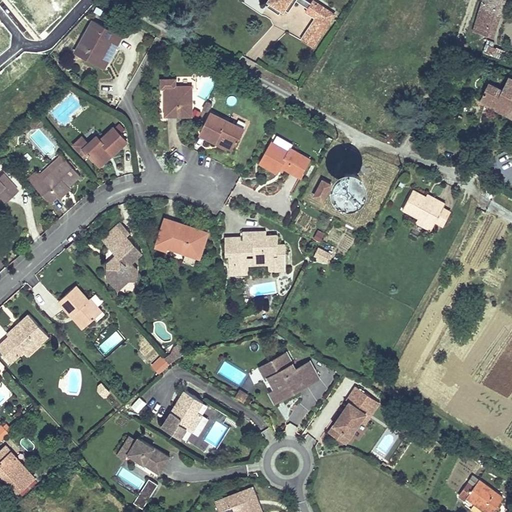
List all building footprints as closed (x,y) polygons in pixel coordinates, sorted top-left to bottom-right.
[(289,10),(295,0),(271,0),(268,5),(280,13),(284,7),(289,10)] [(309,7),(307,11),(317,18),(328,25),(336,13),(315,0),(313,0),(312,2),(309,7)] [(506,0),(492,0),(490,6),(487,17),(480,15),(475,32),(494,38),(506,0)] [(484,4),(480,15),(487,17),(490,6),(484,4)] [(328,25),(317,18),(311,26),(323,33),(328,25)] [(76,52),(100,66),(112,44),(117,46),(122,37),(93,21),(76,52)] [(323,33),(311,26),(303,39),(314,46),(323,33)] [(112,44),(100,66),(105,68),(117,46),(112,44)] [(502,91),(488,83),(480,100),(511,115),(511,78),(509,77),(502,91)] [(166,88),(166,115),(192,115),(192,86),(175,86),(175,80),(162,80),(162,88),(166,88)] [(245,129),(210,112),(200,133),(216,141),(218,139),(235,147),(245,129)] [(88,154),(96,162),(109,151),(113,155),(127,142),(114,128),(100,140),(97,136),(88,144),(82,137),(73,145),(84,157),(88,154)] [(235,147),(218,139),(216,141),(216,142),(234,151),(235,147)] [(272,142),(262,160),(279,169),(281,166),(284,167),(300,176),(309,158),(290,148),(288,151),(272,142)] [(109,151),(96,162),(100,167),(113,155),(109,151)] [(35,187),(50,203),(57,196),(68,187),(80,176),(65,160),(35,187)] [(279,169),(262,160),(260,162),(277,172),(279,169)] [(342,168),(338,172),(335,177),(335,183),(336,189),(340,194),(344,197),(350,199),(356,199),(361,197),(366,194),(369,189),(371,183),(370,177),(368,172),(364,168),(358,165),(353,164),(347,165),(342,168)] [(0,195),(5,190),(11,196),(17,190),(2,174),(0,175),(0,195)] [(313,197),(321,201),(330,183),(322,179),(313,197)] [(68,187),(57,196),(60,198),(70,189),(68,187)] [(412,188),(402,207),(414,213),(433,223),(445,201),(436,197),(435,199),(425,194),(412,188)] [(5,190),(0,195),(0,196),(5,202),(11,196),(5,190)] [(414,213),(412,217),(431,227),(433,223),(414,213)] [(167,246),(185,252),(196,256),(199,257),(208,232),(196,229),(195,232),(191,230),(193,227),(165,218),(156,245),(166,249),(167,246)] [(107,263),(107,278),(112,284),(118,279),(128,279),(136,279),(136,268),(130,262),(141,252),(116,226),(102,238),(107,244),(110,242),(114,247),(111,249),(117,254),(120,257),(113,263),(107,263)] [(313,238),(320,241),(324,233),(317,229),(313,238)] [(266,232),(252,232),(252,241),(245,241),(241,241),(241,238),(225,238),(226,255),(229,255),(229,264),(234,264),(235,274),(247,274),(247,264),(247,261),(247,258),(247,254),(253,253),(253,258),(274,257),(275,271),(286,270),(285,245),(278,245),(277,235),(266,236),(266,232)] [(78,246),(74,242),(67,248),(70,253),(78,246)] [(319,245),(316,252),(329,259),(332,252),(319,245)] [(196,256),(185,252),(183,260),(193,264),(196,256)] [(117,254),(107,263),(113,263),(120,257),(117,254)] [(274,257),(253,258),(247,258),(247,264),(268,264),(269,271),(275,271),(274,257)] [(118,279),(112,284),(118,289),(128,279),(118,279)] [(76,285),(58,301),(71,316),(75,312),(86,325),(102,312),(90,298),(88,300),(76,285)] [(75,312),(71,316),(82,329),(86,325),(75,312)] [(0,344),(0,349),(11,362),(23,351),(35,340),(39,344),(48,335),(28,315),(7,334),(9,336),(0,344)] [(26,355),(39,344),(35,340),(23,351),(26,355)] [(321,378),(313,361),(299,368),(293,356),(286,359),(283,354),(271,361),(276,372),(270,375),(276,388),(271,390),(276,400),(300,389),(298,384),(304,381),(305,383),(310,384),(321,378)] [(155,368),(165,359),(162,356),(153,365),(155,368)] [(165,359),(155,368),(160,373),(169,364),(165,359)] [(271,361),(262,365),(267,377),(270,375),(276,372),(271,361)] [(261,370),(250,373),(254,383),(264,380),(261,370)] [(96,389),(104,397),(110,392),(102,383),(96,389)] [(346,439),(362,417),(367,410),(362,406),(371,393),(357,383),(348,397),(350,398),(330,428),(346,439)] [(235,393),(243,398),(247,391),(239,386),(235,393)] [(204,400),(186,388),(175,406),(178,408),(175,411),(172,409),(163,424),(181,436),(187,427),(193,430),(204,413),(198,409),(204,400)] [(380,399),(371,393),(362,406),(367,410),(362,417),(366,420),(380,399)] [(142,412),(146,399),(135,396),(131,409),(142,412)] [(140,442),(136,440),(129,435),(117,453),(125,458),(128,453),(159,473),(170,457),(142,439),(140,442)] [(0,472),(5,478),(18,492),(34,478),(5,446),(0,450),(0,472)] [(147,477),(135,505),(145,509),(157,482),(147,477)] [(467,498),(487,511),(492,511),(503,498),(479,480),(474,487),(468,482),(459,496),(465,501),(467,498)] [(22,505),(29,511),(56,511),(59,510),(39,488),(22,505)] [(256,503),(258,503),(252,489),(217,503),(220,511),(261,511),(258,505),(257,506),(256,503)]
